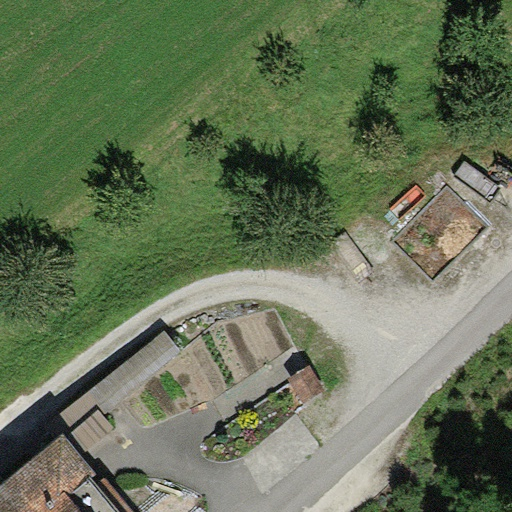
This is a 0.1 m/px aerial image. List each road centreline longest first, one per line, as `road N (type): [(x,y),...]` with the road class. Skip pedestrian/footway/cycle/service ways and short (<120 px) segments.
road 1 (track): [(511,281),(265,511)]
road 2 (track): [(0,217),(227,0)]
